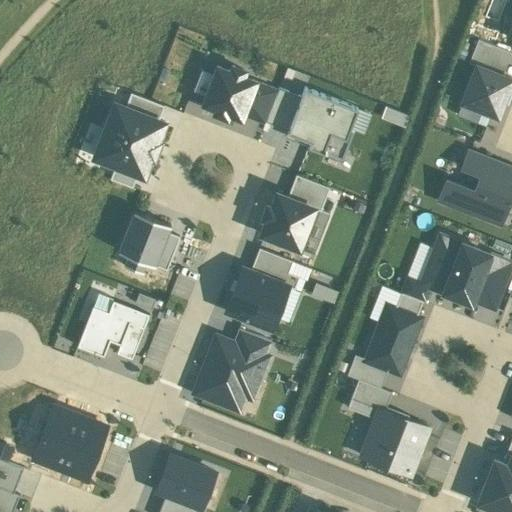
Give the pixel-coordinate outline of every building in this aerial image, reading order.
[(476,65),(502,75),(511,51),(478,38),(469,62),(476,65)] [(462,101),(497,115),(502,102),(503,103),(508,90),(507,89),(511,78),(502,75),(476,65),(462,101)] [(229,71),(217,66),(203,103),(216,108),(214,112),(226,117),(228,113),(241,118),(242,114),(255,81),(243,76),(245,71),(231,66),(229,71)] [(277,90),(255,81),(242,114),(264,123),(265,121),(277,90)] [(305,86),(301,96),(287,130),(287,132),(310,141),(308,146),(342,159),(354,130),(349,128),(358,108),(305,86)] [(278,87),(277,90),(265,121),(287,130),(301,96),(278,87)] [(131,92),(125,107),(159,121),(164,107),(165,106),(131,92)] [(125,107),(115,103),(94,155),(116,164),(138,172),(143,175),(151,155),(152,156),(158,141),(156,141),(164,122),(159,121),(125,107)] [(511,191),(511,168),(467,151),(461,167),(481,174),(475,189),(447,178),(439,198),(500,222),(504,212),(511,191)] [(138,172),(116,164),(110,178),(132,187),(138,172)] [(296,172),(286,197),(315,208),(320,210),(330,185),(296,172)] [(286,197),(276,192),(270,206),(267,205),(262,217),(266,218),(260,233),(299,248),(315,208),(286,197)] [(171,224),(134,209),(117,250),(128,255),(147,262),(154,265),(168,231),(171,224)] [(168,231),(154,265),(166,270),(180,236),(168,231)] [(472,299),(489,253),(440,235),(423,281),(422,284),(433,288),(471,302),(472,299)] [(259,247),(250,270),(287,285),(294,288),(299,276),(287,272),(292,260),(259,247)] [(511,261),(489,253),(472,299),(493,307),(511,261)] [(147,262),(128,255),(123,266),(142,273),(147,262)] [(250,270),(243,268),(226,310),(270,328),(287,285),(250,270)] [(313,277),(341,288),(344,280),(317,269),(313,277)] [(407,275),(401,292),(427,302),(433,288),(422,284),(423,281),(407,275)] [(316,280),(312,291),(336,300),(340,289),(316,280)] [(401,292),(394,307),(417,316),(423,300),(401,292)] [(132,358),(149,313),(113,299),(108,311),(91,305),(76,344),(103,355),(109,340),(119,344),(116,352),(132,358)] [(387,367),(400,372),(421,318),(417,316),(394,307),(387,304),(365,358),(387,367)] [(238,327),(232,341),(266,354),(271,340),(238,327)] [(232,341),(216,335),(194,391),(239,409),(251,376),(258,379),(268,355),(266,354),(232,341)] [(365,358),(355,354),(347,374),(359,378),(379,386),(387,367),(365,358)] [(385,409),(391,391),(379,386),(359,378),(347,407),(374,418),(378,406),(385,409)] [(53,405),(33,457),(86,477),(106,425),(53,405)] [(411,474),(430,426),(385,409),(378,406),(374,418),(359,454),(411,474)] [(511,436),(502,462),(507,464),(511,454),(511,453),(511,436)] [(215,471),(170,453),(155,488),(166,492),(199,506),(201,506),(215,471)] [(0,486),(14,491),(23,467),(0,458),(0,486)] [(477,502),(504,511),(511,511),(511,466),(507,464),(502,462),(494,459),(484,485),(477,502)] [(0,511),(12,511),(20,494),(14,491),(0,486),(0,511)] [(196,511),(199,506),(166,492),(157,511),(196,511)]
